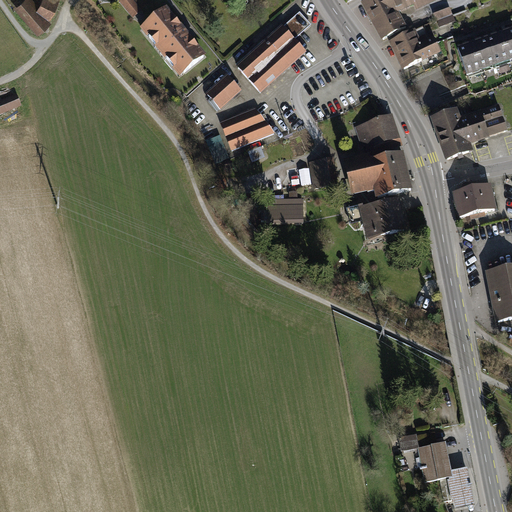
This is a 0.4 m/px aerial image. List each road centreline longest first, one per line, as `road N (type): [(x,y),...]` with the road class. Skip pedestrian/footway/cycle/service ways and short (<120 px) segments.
road 1 (track): [(456,363),(246,260),(205,210),(177,143),(63,20)]
road 2 (secondary): [(329,0),(404,110),(434,181)]
road 3 (secondary): [(434,181),(466,359)]
road 4 (secondary): [(497,511),(466,359)]
road 5 (track): [(0,0),(30,41),(46,46),(0,83)]
